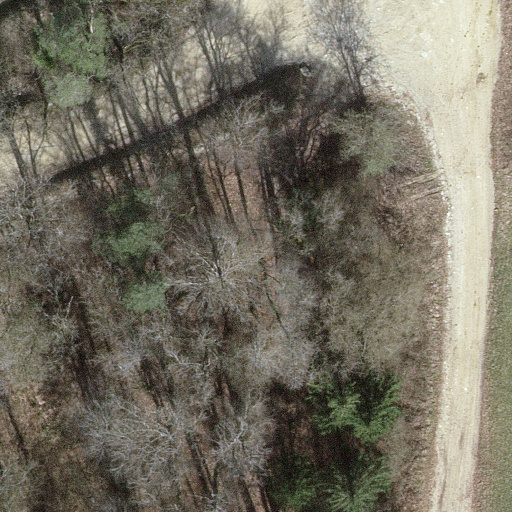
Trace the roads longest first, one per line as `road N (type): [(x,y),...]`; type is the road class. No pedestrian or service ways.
road 1 (track): [(416,0),(461,149),(456,511)]
road 2 (track): [(0,168),(329,0)]
